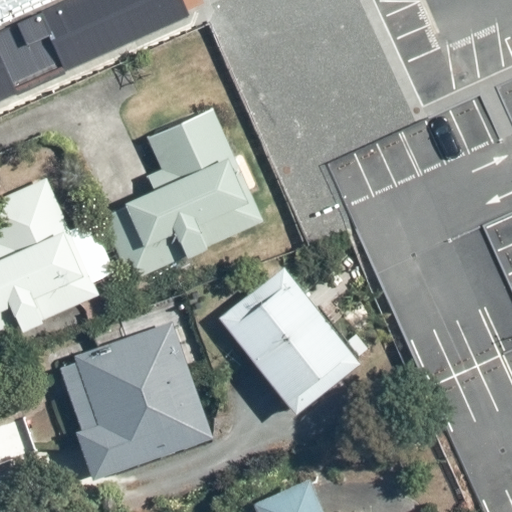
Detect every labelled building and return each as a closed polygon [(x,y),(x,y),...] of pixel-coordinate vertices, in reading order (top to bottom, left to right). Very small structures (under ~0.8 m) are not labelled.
[(0,0),(0,30),(17,28),(11,0),(0,0)] [(11,0),(17,28),(133,3),(131,0),(11,0)] [(322,0),(235,40),(253,80),(258,90),(244,96),(269,152),(313,132),(340,190),(371,175),(363,157),(484,102),(438,0),(322,0)] [(215,104),(148,135),(164,170),(151,176),(157,190),(101,215),(132,285),(269,223),(215,104)] [(0,342),(104,296),(50,174),(0,196),(0,342)] [(363,361),(286,266),(222,317),(299,412),(363,361)] [(511,318),(486,330),(491,342),(456,358),(468,386),(459,391),(491,461),(511,453),(511,455),(511,318)] [(80,361),(64,367),(86,430),(80,432),(97,479),(217,436),(176,320),(77,355),(80,361)] [(327,511),(313,478),(260,500),(264,511),(327,511)]
